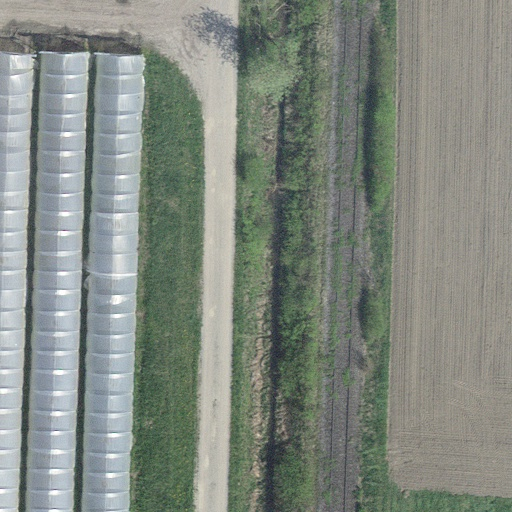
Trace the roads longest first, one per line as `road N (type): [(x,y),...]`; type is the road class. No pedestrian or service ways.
road 1 (track): [(226,0),(207,511)]
road 2 (track): [(225,13),(0,5)]
